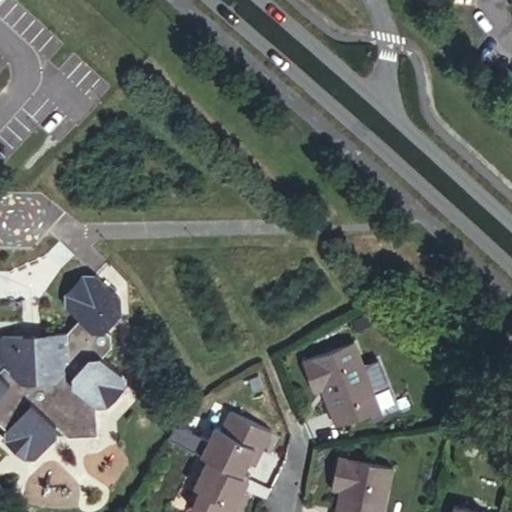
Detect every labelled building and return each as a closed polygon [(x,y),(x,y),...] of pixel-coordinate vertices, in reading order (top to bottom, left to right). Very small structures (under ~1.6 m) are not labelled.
[(126,296),(98,271),(85,271),(66,290),(67,303),(92,329),(108,328),(126,308),(126,296)] [(10,434),(20,443),(33,455),(63,426),(67,432),(71,433),(103,430),(99,402),(128,376),(128,371),(105,349),(103,352),(101,349),(98,348),(95,350),(76,367),(71,325),(7,330),(7,361),(2,367),(0,365),(0,416),(13,428),(10,434)] [(303,348),(312,381),(324,378),(329,376),(335,397),(330,398),(334,413),(369,402),(372,412),(384,409),(359,330),(303,348)] [(335,397),(329,376),(324,378),(330,398),(335,397)] [(250,464),(258,451),(263,454),(277,430),(232,406),(222,423),(217,421),(201,447),(206,450),(245,473),(250,464)] [(381,511),(393,461),(337,448),(329,481),(341,485),(347,486),(342,507),(336,506),(335,511),(381,511)] [(245,473),(206,450),(191,477),(203,484),(193,501),(211,511),(237,511),(241,506),(236,503),(243,490),(250,476),(245,473)] [(256,467),(263,454),(258,451),(250,464),(256,467)] [(347,486),(341,485),(336,506),(342,507),(347,486)] [(241,506),(248,493),(243,490),(236,503),(241,506)] [(503,511),(487,508),(488,501),(459,494),(453,511),(503,511)]
